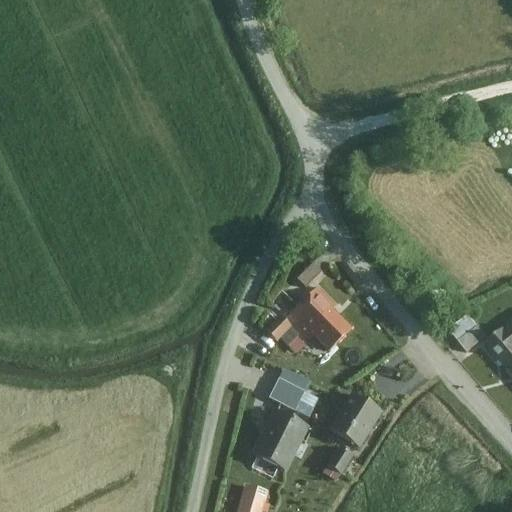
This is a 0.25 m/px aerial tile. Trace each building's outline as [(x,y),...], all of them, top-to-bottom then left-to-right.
[(320,266),(303,279),(309,287),(326,275),(320,266)] [(338,310),(319,292),(289,323),(309,342),(312,338),(331,356),(355,332),(335,313),(338,310)] [(511,324),(485,347),(511,379),(511,324)] [(287,370),(275,403),(316,417),(323,399),(312,395),(317,381),(287,370)] [(384,414),(355,398),(335,433),(364,450),(384,414)] [(311,430),(275,414),(255,458),(290,474),(311,430)] [(331,465),(348,476),(360,456),(344,446),(331,465)] [(266,511),(272,494),(247,486),(239,511),(266,511)]
